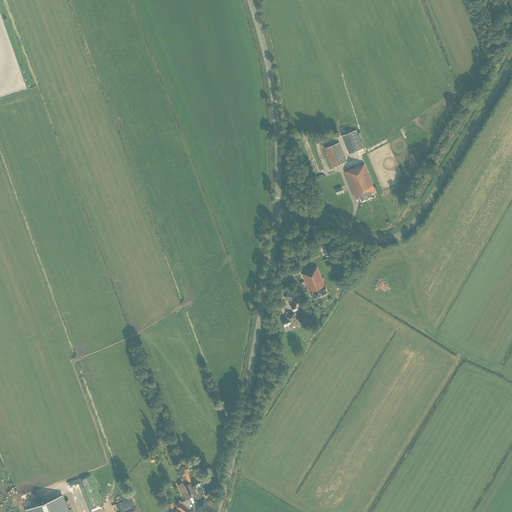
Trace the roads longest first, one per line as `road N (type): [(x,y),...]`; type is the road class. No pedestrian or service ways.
road 1 (unclassified): [(278,216),(372,240),(406,229),(511,67)]
road 2 (unclassified): [(218,507),(278,216)]
road 3 (unclassified): [(278,216),(272,75),(251,0)]
